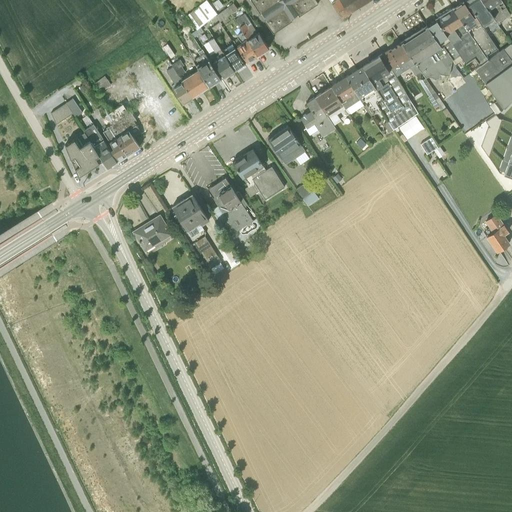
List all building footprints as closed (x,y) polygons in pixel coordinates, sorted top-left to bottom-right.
[(217,13),(206,0),(205,0),(186,15),(196,29),(200,26),(217,13)] [(216,0),(212,3),(217,10),(223,6),(218,0),(216,0)] [(264,20),(273,33),(292,20),(290,18),(297,14),(298,16),(318,3),(315,0),(250,0),(260,13),(261,12),(265,19),(264,20)] [(329,0),(341,16),(365,0),(329,0)] [(464,0),(463,0),(453,7),(485,55),(496,47),(483,27),(464,0)] [(481,0),(464,0),(483,27),(487,24),(492,31),(499,26),(496,22),(481,0)] [(500,0),(481,0),(496,22),(509,14),(500,0)] [(231,13),(237,8),(233,3),(227,7),(231,13)] [(231,13),(227,7),(215,16),(219,21),(231,13)] [(437,17),(435,18),(462,58),(465,63),(474,56),(479,64),(487,58),(485,55),(453,7),(451,8),(452,8),(448,10),(447,8),(436,15),(437,17)] [(243,32),(256,54),(268,47),(244,12),(234,19),(243,32)] [(435,18),(425,24),(441,46),(443,45),(452,58),(453,61),(454,63),(462,58),(435,18)] [(425,24),(400,41),(420,70),(425,76),(427,75),(438,77),(441,78),(441,74),(444,75),(444,73),(448,74),(451,59),(452,59),(452,58),(443,45),(441,46),(425,24)] [(203,31),(200,26),(196,29),(190,33),(194,37),(203,31)] [(233,40),(246,61),(247,60),(248,61),(253,58),(253,56),(256,54),(243,32),(236,36),(237,37),(233,40)] [(203,43),(223,75),(227,73),(228,73),(230,74),(233,72),(234,69),(233,69),(234,69),(221,49),(213,37),(203,43)] [(420,70),(400,41),(381,53),(395,75),(409,66),(415,74),(420,70)] [(479,64),(474,68),(502,106),(511,97),(511,45),(510,42),(487,58),(479,64)] [(221,49),(234,69),(236,67),(237,68),(245,63),(231,43),(221,49)] [(198,68),(209,85),(209,84),(220,77),(221,77),(201,48),(198,50),(200,55),(193,60),(198,68)] [(395,75),(381,53),(362,65),(382,98),(376,102),(380,107),(387,119),(392,128),(417,111),(395,75)] [(171,64),(172,65),(192,96),(209,85),(198,68),(187,74),(181,66),(184,64),(180,58),(171,64)] [(182,102),(192,96),(172,65),(166,69),(175,85),(172,87),(182,102)] [(382,98),(362,65),(345,75),(362,103),(370,114),(380,107),(376,102),(382,98)] [(458,71),(448,79),(455,89),(465,82),(458,71)] [(95,82),(101,91),(111,84),(104,75),(95,82)] [(362,103),(345,75),(331,85),(342,103),(344,107),(348,112),(362,103)] [(445,106),(425,77),(420,80),(429,94),(428,95),(434,105),(437,103),(437,104),(440,109),(445,106)] [(342,103),(331,85),(315,95),(326,113),(342,103)] [(326,113),(315,95),(305,101),(310,109),(300,116),(309,131),(316,126),(322,135),(335,126),(333,123),(326,113)] [(72,98),(66,102),(72,112),(75,116),(82,112),(72,98)] [(50,112),(55,123),(72,112),(66,102),(50,112)] [(105,114),(110,123),(112,125),(110,127),(126,153),(139,145),(133,135),(140,131),(133,119),(135,118),(130,110),(128,111),(122,103),(105,114)] [(342,103),(326,113),(333,123),(341,119),(336,112),(344,107),(342,103)] [(415,114),(399,125),(406,136),(423,125),(415,114)] [(388,131),(392,128),(387,119),(383,122),(388,131)] [(107,165),(117,159),(109,147),(93,123),(83,129),(84,131),(102,158),(107,165)] [(117,159),(126,153),(110,127),(112,125),(110,123),(106,126),(107,128),(103,130),(112,146),(109,147),(117,159)] [(267,137),(285,162),(295,156),(299,162),(308,156),(304,150),(305,149),(287,123),(286,124),(286,123),(267,135),(268,136),(267,137)] [(78,174),(102,158),(84,131),(64,144),(71,160),(78,174)] [(433,148),(437,146),(430,135),(419,142),(426,153),(433,148)] [(356,141),(364,149),(368,145),(360,136),(356,141)] [(437,146),(433,148),(438,156),(445,151),(439,144),(437,146)] [(252,147),(232,160),(247,184),(244,186),(250,194),(259,189),(264,198),(284,185),(271,164),(265,168),(252,147)] [(337,171),(332,176),(336,181),(341,176),(337,171)] [(211,208),(240,253),(245,251),(232,231),(252,218),(244,205),(247,203),(238,189),(235,191),(225,175),(207,187),(218,204),(211,208)] [(302,196),(313,189),(306,179),(295,187),(302,196)] [(307,203),(318,196),(313,189),(302,196),(307,203)] [(173,212),(184,229),(186,228),(188,230),(191,234),(203,227),(201,223),(209,219),(191,192),(184,196),(183,197),(171,205),(175,210),(173,212)] [(485,233),(496,249),(508,240),(502,232),(507,229),(495,212),(484,219),(491,229),(485,233)] [(134,230),(145,249),(171,233),(159,214),(134,230)] [(217,254),(204,234),(194,240),(207,260),(217,254)]
